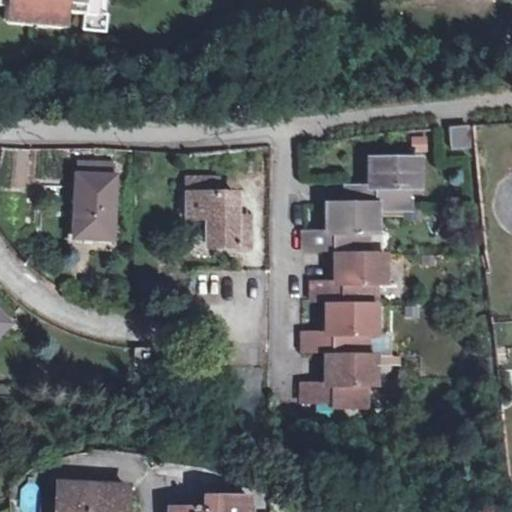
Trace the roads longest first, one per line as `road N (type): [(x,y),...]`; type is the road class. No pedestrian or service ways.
road 1 (residential): [(0,265),(10,280),(74,318),(146,334),(285,317)]
road 2 (residential): [(0,135),(288,124)]
road 3 (residential): [(288,124),(285,317)]
road 4 (residential): [(511,101),(336,118)]
